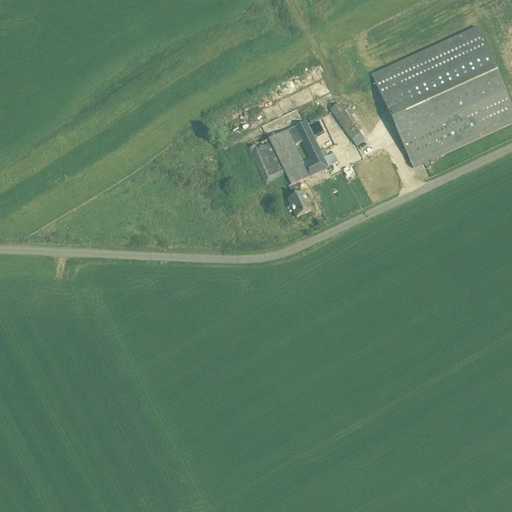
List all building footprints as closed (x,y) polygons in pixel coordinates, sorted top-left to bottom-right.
[(414,168),(511,124),(511,108),(476,28),(372,75),(414,168)] [(316,69),(319,81),(326,80),(323,68),(316,69)] [(295,81),(298,87),(314,78),(311,72),(295,81)] [(237,123),(247,117),(240,105),(230,111),(237,123)] [(360,134),(339,105),(330,111),(351,142),(361,135),(363,138),(368,135),(365,130),(360,134)] [(328,170),(306,124),(295,129),(310,161),(303,164),(288,132),(249,151),(266,186),(286,177),(291,187),(289,188),(294,199),(288,202),(297,220),(312,212),(303,194),(302,195),(297,185),(310,179),(328,170)]
